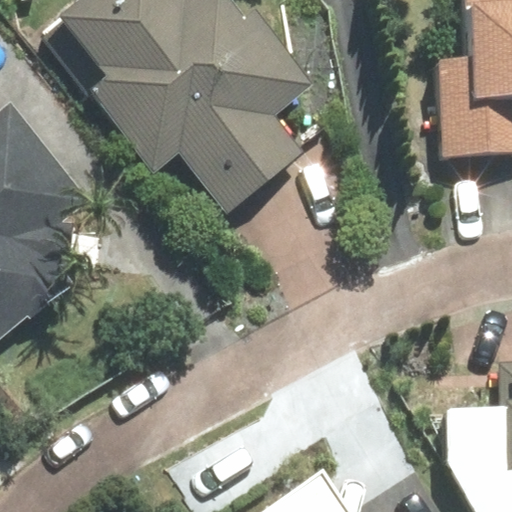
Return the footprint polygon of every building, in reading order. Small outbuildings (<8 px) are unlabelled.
[(215,0),(82,0),(37,35),(151,180),(177,161),(225,222),(308,157),(277,118),(312,92),(250,13),(235,25),(215,0)] [(511,0),(455,0),(459,64),(436,66),(441,162),(511,158),(511,0)] [(0,342),(73,286),(46,252),(90,217),(4,110),(0,113),(0,342)] [(511,511),(511,363),(494,364),(498,511),(511,511)] [(343,511),(319,476),(264,511),(343,511)]
